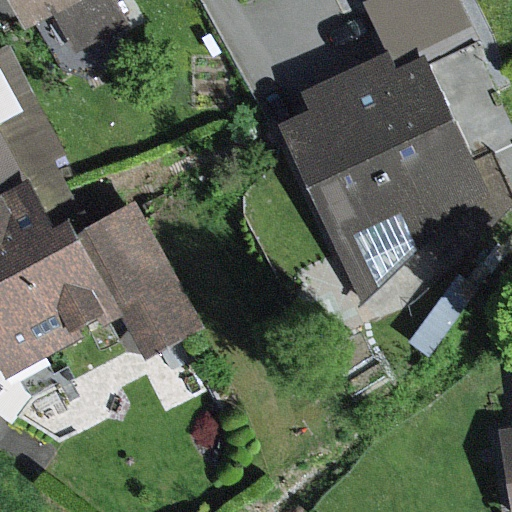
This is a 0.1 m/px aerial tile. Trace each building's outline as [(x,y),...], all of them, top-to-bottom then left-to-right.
[(112,18),(102,0),(0,0),(0,38),(41,16),(58,48),(112,18)] [(466,34),(452,0),(358,0),(385,66),(466,34)] [(452,101),(288,188),(339,284),(503,197),(452,101)] [(0,372),(94,324),(33,208),(0,224),(0,372)] [(511,511),(511,430),(498,433),(509,511),(511,511)]
